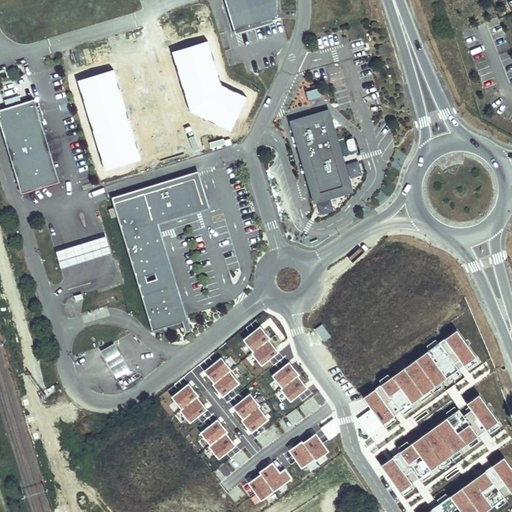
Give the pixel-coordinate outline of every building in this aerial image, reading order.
[(224,0),(234,31),(278,18),(279,1),(278,0),(224,0)] [(323,97),(320,87),(305,91),(308,101),(323,97)] [(0,109),(0,124),(21,194),(60,182),(35,99),(0,109)] [(295,123),(320,116),(319,112),(292,120),(293,124),(295,123)] [(349,189),(327,114),(320,116),(295,123),(299,138),(300,141),(307,165),(308,168),(317,199),(349,189)] [(350,177),(361,173),(357,161),(345,165),(350,177)] [(211,209),(200,174),(199,171),(112,197),(113,202),(144,192),(184,321),(180,322),(184,334),(192,332),(188,316),(160,224),(211,209)] [(144,192),(113,202),(153,331),(180,322),(184,321),(144,192)] [(320,215),(334,211),(331,201),(317,204),(320,215)] [(61,267),(111,252),(107,236),(56,252),(61,267)] [(382,323),(398,327),(404,303),(388,299),(382,323)] [(263,365),(279,352),(262,329),(245,342),(263,365)] [(461,367),(476,358),(458,331),(361,394),(381,425),(464,370),(461,367)] [(114,343),(101,351),(107,362),(121,355),(114,343)] [(121,355),(107,362),(110,367),(124,360),(121,355)] [(221,358),(204,371),(222,394),(239,382),(221,358)] [(124,360),(110,367),(117,378),(130,371),(124,360)] [(290,402),(309,387),(289,363),(271,377),(290,402)] [(172,395),(186,421),(205,411),(192,385),(172,395)] [(436,426),(458,410),(445,393),(425,408),(427,412),(419,418),(423,423),(430,418),(436,426)] [(234,406),(251,433),(269,421),(252,394),(234,406)] [(412,471),(418,479),(500,425),(481,396),(399,450),(401,453),(381,465),(399,493),(411,485),(405,476),(412,471)] [(200,434),(217,458),(236,445),(219,421),(200,434)] [(317,433),(290,450),(303,468),(329,451),(317,433)] [(450,458),(434,467),(441,478),(456,469),(450,458)] [(511,468),(505,459),(425,511),(485,511),(505,499),(498,488),(503,485),(510,494),(511,492),(511,468)] [(292,479),(285,469),(278,473),(273,465),(248,481),(260,500),(292,479)]
